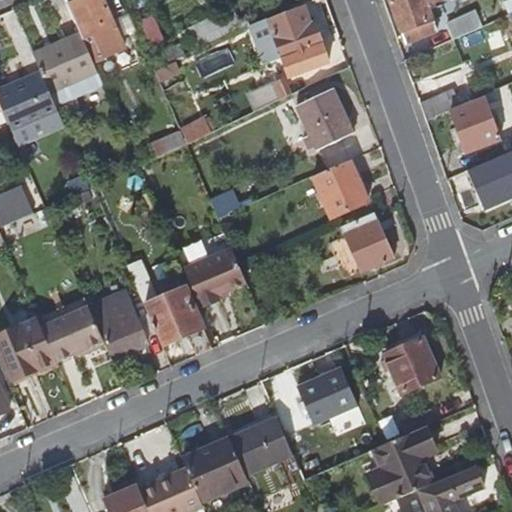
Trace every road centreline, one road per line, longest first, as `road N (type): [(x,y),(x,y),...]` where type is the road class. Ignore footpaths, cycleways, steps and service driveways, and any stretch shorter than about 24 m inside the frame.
road 1 (residential): [(453,269),(0,468)]
road 2 (residential): [(357,0),(453,269)]
road 3 (residential): [(453,269),(511,432)]
